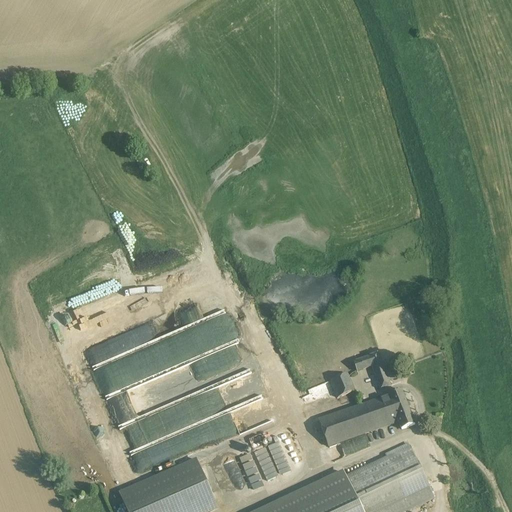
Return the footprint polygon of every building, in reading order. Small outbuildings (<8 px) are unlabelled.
[(51,315),(118,289),(113,275),(114,275),(108,260),(104,251),(31,280),(36,293),(39,292),(45,307),(47,306),(51,315)] [(68,328),(111,306),(107,297),(63,319),(68,328)] [(143,326),(148,310),(138,306),(132,322),(143,326)] [(198,309),(145,329),(150,343),(204,323),(198,309)] [(70,343),(111,330),(108,321),(67,334),(70,343)] [(98,355),(127,343),(123,334),(95,346),(98,355)] [(216,352),(209,346),(206,350),(202,346),(201,348),(196,345),(192,349),(200,356),(203,352),(211,358),(216,352)] [(381,354),(370,358),(373,368),(381,390),(392,386),(381,354)] [(370,358),(354,364),(358,373),(373,368),(370,358)] [(348,376),(332,383),(338,399),(355,393),(348,376)] [(275,382),(224,404),(230,420),(282,398),(275,382)] [(404,392),(389,398),(399,424),(402,431),(416,425),(404,392)] [(389,398),(320,422),(329,448),(399,424),(389,398)] [(237,440),(266,431),(262,419),(219,432),(223,448),(233,445),(231,435),(235,434),(237,440)] [(279,430),(238,445),(255,492),(255,493),(283,482),(272,454),(286,449),(279,430)] [(255,492),(238,445),(228,448),(245,496),(255,492)] [(387,459),(345,478),(360,511),(404,511),(433,499),(432,496),(408,445),(385,456),(387,459)] [(133,446),(116,450),(118,462),(135,458),(133,446)] [(286,449),(272,454),(283,482),(297,477),(286,449)] [(197,461),(120,495),(127,511),(210,511),(217,509),(197,461)] [(343,474),(262,511),(360,511),(345,478),(343,474)]
